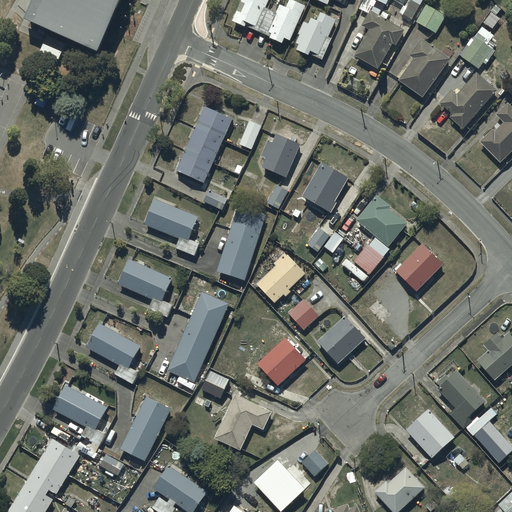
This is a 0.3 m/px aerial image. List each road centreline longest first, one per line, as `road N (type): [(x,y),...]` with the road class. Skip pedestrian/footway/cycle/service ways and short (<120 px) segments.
road 1 (tertiary): [(175,41),(0,417)]
road 2 (residential): [(511,257),(439,181),(379,136),(175,41)]
road 3 (residential): [(511,269),(346,421)]
